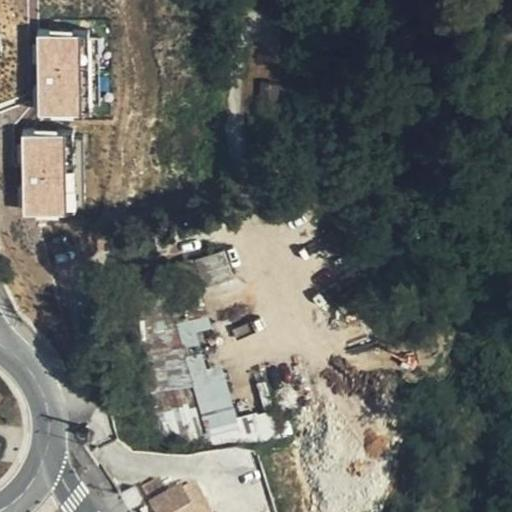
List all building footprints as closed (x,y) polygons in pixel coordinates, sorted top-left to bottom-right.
[(81,117),(79,35),(36,36),(37,118),(81,117)] [(18,134),(22,218),(65,216),(62,132),(18,134)] [(196,260),(203,283),(232,275),(225,252),(196,260)] [(197,272),(183,276),(135,290),(160,440),(179,444),(225,427),(225,423),(222,413),(235,409),(209,312),(206,311),(200,289),(202,287),(197,272)] [(137,486),(119,493),(131,511),(140,511),(151,507),(150,503),(139,484),(137,486)] [(200,511),(188,486),(180,491),(191,511),(200,511)] [(179,488),(150,503),(151,507),(153,511),(191,511),(180,491),(179,488)]
